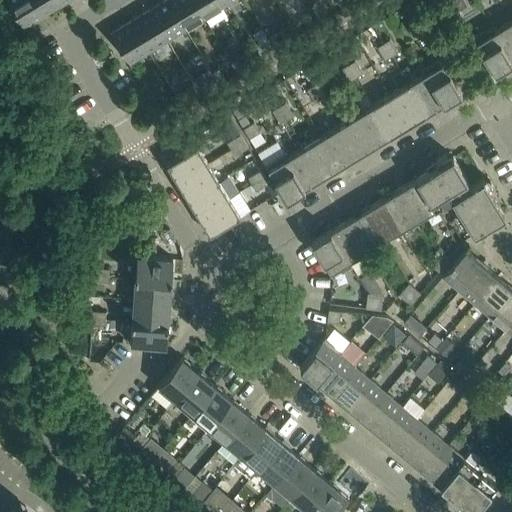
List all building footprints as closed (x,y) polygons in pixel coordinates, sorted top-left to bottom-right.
[(43,13),(35,0),(9,0),(25,25),(43,13)] [(62,2),(60,0),(35,0),(43,13),(62,2)] [(186,26),(169,0),(159,0),(148,7),(167,37),(186,26)] [(204,15),(195,0),(169,0),(186,26),(204,15)] [(223,4),(220,0),(195,0),(204,15),(223,4)] [(464,0),(450,0),(457,11),(467,4),(464,0)] [(167,37),(148,7),(130,18),(149,49),(167,37)] [(149,49),(130,18),(111,29),(130,60),(149,49)] [(511,59),(511,21),(510,19),(494,29),(493,29),(511,60),(511,59)] [(425,31),(419,20),(408,26),(414,37),(425,31)] [(292,23),(287,25),(286,26),(293,37),(298,34),(292,23)] [(493,29),(494,29),(492,25),(472,36),(493,71),(511,60),(493,29)] [(293,37),(286,26),(280,29),(268,36),(275,47),(287,40),(293,37)] [(275,47),(268,36),(249,48),(256,59),(275,47)] [(390,37),(383,41),(391,54),(398,50),(390,37)] [(391,54),(383,41),(376,45),(385,58),(391,54)] [(256,59),(249,48),(241,53),(248,64),(256,59)] [(461,91),(440,56),(421,68),(424,72),(425,71),(443,102),(461,91)] [(355,58),(349,62),(357,75),(363,72),(355,58)] [(231,59),(218,67),(213,70),(212,70),(219,82),(237,70),(231,59)] [(357,75),(349,62),(342,66),(351,79),(357,75)] [(212,70),(213,70),(210,66),(191,77),(201,93),(219,82),(212,70)] [(425,71),(424,72),(407,82),(426,112),(443,102),(425,71)] [(321,79),(314,83),(322,97),(329,92),(321,79)] [(426,112),(407,82),(390,93),(408,123),(426,112)] [(322,97),(314,83),(307,87),(315,101),(322,97)] [(181,90),(175,93),(182,104),(188,101),(181,90)] [(182,104),(175,93),(169,96),(176,108),(182,104)] [(408,123),(390,93),(372,103),(391,134),(408,123)] [(286,100),(279,104),(287,118),(294,114),(286,100)] [(391,134),(372,103),(355,114),(374,144),(391,134)] [(287,118),(279,104),(272,108),(280,122),(287,118)] [(246,113),(239,118),(250,137),(260,131),(254,120),(251,122),(246,113)] [(374,144),(355,114),(338,124),(357,154),(374,144)] [(357,154),(338,124),(321,134),(340,165),(357,154)] [(231,147),(244,139),(240,132),(227,140),(231,147)] [(340,165),(321,134),(303,145),(322,176),(340,165)] [(248,145),(244,139),(231,147),(235,154),(248,145)] [(276,139),(258,150),(287,197),(305,186),(286,156),(287,155),(285,151),(283,151),(276,139)] [(166,161),(177,179),(208,161),(197,143),(166,161)] [(322,176),(303,145),(287,155),(286,156),(305,186),(322,176)] [(452,197),(471,184),(451,150),(436,159),(439,163),(434,166),(452,197)] [(188,197),(218,178),(208,161),(177,179),(188,197)] [(452,197),(434,166),(417,176),(436,207),(452,197)] [(252,182),(265,173),(261,167),(248,175),(252,182)] [(270,180),(265,173),(252,182),(257,188),(270,180)] [(492,191),(496,189),(488,174),(471,184),(452,197),(474,233),(506,214),(492,191)] [(436,207),(417,176),(400,186),(419,217),(436,207)] [(229,195),(218,178),(188,197),(199,214),(229,195)] [(419,217),(400,186),(382,197),(401,228),(419,217)] [(210,232),(240,214),(229,195),(199,214),(210,232)] [(401,228),(382,197),(365,208),(384,239),(401,228)] [(384,239),(365,208),(347,218),(366,249),(384,239)] [(366,249),(347,218),(330,229),(349,260),(350,259),(366,249)] [(349,260),(330,229),(312,240),(333,274),(352,263),(349,259),(350,259),(349,260)] [(437,247),(432,253),(444,264),(449,257),(437,247)] [(458,288),(481,261),(465,248),(443,275),(458,288)] [(137,253),(135,276),(171,278),(173,256),(137,253)] [(444,264),(432,253),(427,260),(439,270),(444,264)] [(474,301),(497,274),(481,261),(458,288),(474,301)] [(490,314),(511,287),(497,274),(474,301),(490,314)] [(169,300),(171,278),(135,276),(134,297),(169,300)] [(409,281),(404,287),(416,297),(421,291),(409,281)] [(416,297),(404,287),(399,293),(411,303),(416,297)] [(505,327),(511,319),(511,287),(490,314),(505,327)] [(374,307),(376,292),(368,291),(366,306),(374,307)] [(383,293),(376,292),(374,307),(382,308),(383,293)] [(168,321),(169,300),(134,297),(132,319),(168,321)] [(339,321),(341,309),(328,308),(327,320),(339,321)] [(166,344),(168,321),(132,319),(130,341),(166,344)] [(418,322),(412,328),(419,334),(420,332),(426,326),(421,321),(418,322)] [(409,332),(402,341),(417,353),(424,345),(409,332)] [(434,333),(428,341),(436,347),(442,340),(434,333)] [(339,351),(340,352),(343,350),(325,335),(300,365),(316,379),(339,351)] [(442,340),(435,349),(445,358),(452,349),(442,340)] [(355,364),(340,352),(339,351),(316,379),(332,392),(355,364)] [(176,397),(199,370),(181,355),(158,382),(159,383),(151,392),(168,407),(176,397)] [(427,355),(421,364),(429,370),(436,362),(427,355)] [(467,374),(474,365),(464,357),(457,365),(467,374)] [(347,405),(370,377),(355,364),(332,392),(347,405)] [(490,379),(474,365),(467,374),(483,387),(490,379)] [(192,411),(215,384),(199,370),(176,397),(192,411)] [(464,393),(472,384),(462,376),(454,385),(464,393)] [(363,418),(386,391),(370,377),(347,405),(363,418)] [(209,425),(232,397),(215,384),(192,411),(209,425)] [(378,431),(402,404),(386,391),(363,418),(378,431)] [(225,439),(248,411),(232,397),(209,425),(225,439)] [(394,445),(417,417),(402,404),(378,431),(394,445)] [(242,453),(265,425),(248,411),(225,439),(242,453)] [(409,458),(433,430),(417,417),(394,445),(409,458)] [(251,475),(281,439),(265,425),(242,453),(235,461),(251,475)] [(138,443),(146,433),(141,428),(133,438),(138,443)] [(425,471),(448,443),(433,430),(409,458),(425,471)] [(151,437),(146,433),(138,443),(143,447),(151,437)] [(268,489),(298,453),(281,439),(251,475),(268,489)] [(441,484),(464,456),(448,443),(425,471),(441,484)] [(298,453),(268,489),(285,503),(292,494),(315,467),(298,453)] [(171,470),(179,460),(174,456),(166,466),(171,470)] [(479,469),(464,456),(441,484),(456,497),(479,469)] [(184,465),(179,460),(171,470),(176,474),(184,465)] [(308,508),(331,481),(315,467),(292,494),(308,508)] [(471,511),(496,483),(479,469),(456,497),(460,501),(457,504),(466,511),(471,511)] [(200,503),(213,488),(203,480),(191,495),(200,503)] [(334,511),(348,495),(331,481),(308,508),(313,511),(334,511)] [(222,496),(213,488),(200,503),(210,511),(219,511),(224,507),(217,501),(222,496)]
